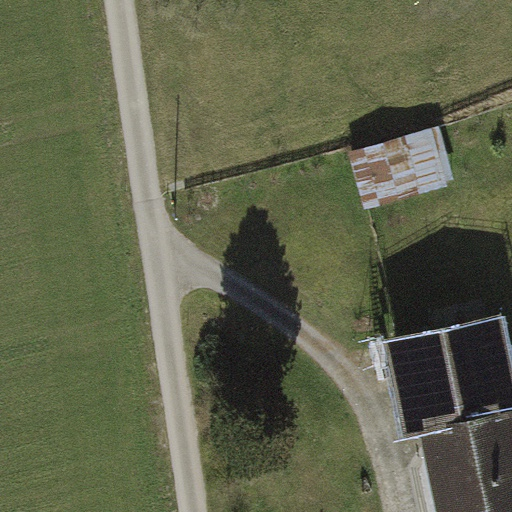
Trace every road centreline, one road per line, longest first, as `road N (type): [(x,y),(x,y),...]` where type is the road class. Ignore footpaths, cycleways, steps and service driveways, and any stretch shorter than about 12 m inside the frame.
road 1 (track): [(118,0),(196,511)]
road 2 (track): [(377,416),(319,345),(156,247)]
